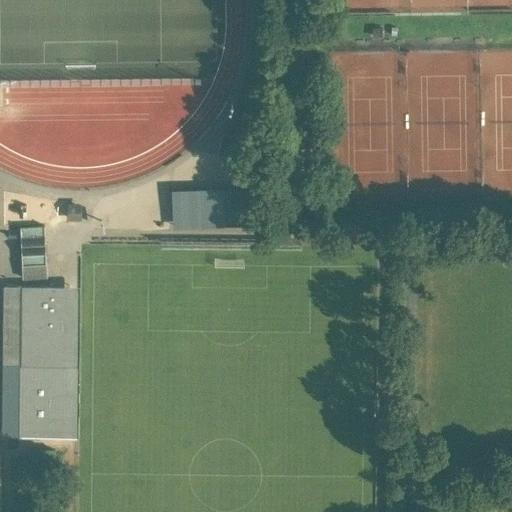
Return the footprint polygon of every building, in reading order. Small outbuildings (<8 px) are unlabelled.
[(227,187),(216,187),(216,211),(227,211),(227,187)] [(78,205),(69,204),(69,216),(78,217),(78,205)] [(45,224),(21,225),(22,235),(46,234),(45,224)] [(46,234),(22,235),(22,253),(47,252),(46,234)] [(47,252),(22,253),(23,263),(47,262),(47,252)] [(47,262),(23,263),(24,276),(48,275),(47,262)] [(23,284),(7,284),(6,363),(22,363),(23,284)] [(62,284),(23,284),(22,363),(61,364),(62,284)] [(81,284),(62,284),(61,364),(80,364),(81,284)]
